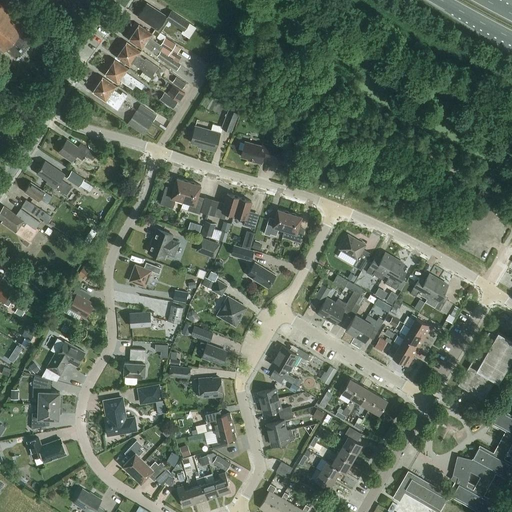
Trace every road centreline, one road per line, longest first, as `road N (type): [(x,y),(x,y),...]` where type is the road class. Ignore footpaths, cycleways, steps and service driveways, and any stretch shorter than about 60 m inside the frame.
road 1 (residential): [(164,511),(89,460),(81,412),(111,337),(109,262),(156,150)]
road 2 (residential): [(236,510),(257,460),(243,364),(278,312)]
road 3 (residential): [(333,206),(156,150)]
road 4 (residential): [(491,292),(333,206)]
road 5 (residential): [(428,398),(278,312)]
road 6 (residential): [(362,511),(428,398)]
road 7 (unclassified): [(47,110),(62,70),(110,0)]
road 8 (residential): [(428,398),(491,292)]
